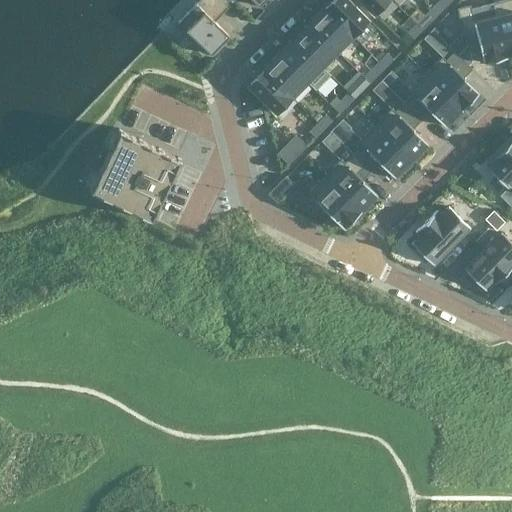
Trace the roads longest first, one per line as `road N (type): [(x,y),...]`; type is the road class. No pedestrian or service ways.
road 1 (residential): [(306,0),(230,77),(232,133),(257,211),(356,259)]
road 2 (residential): [(511,98),(356,259)]
road 3 (residential): [(356,259),(511,335)]
